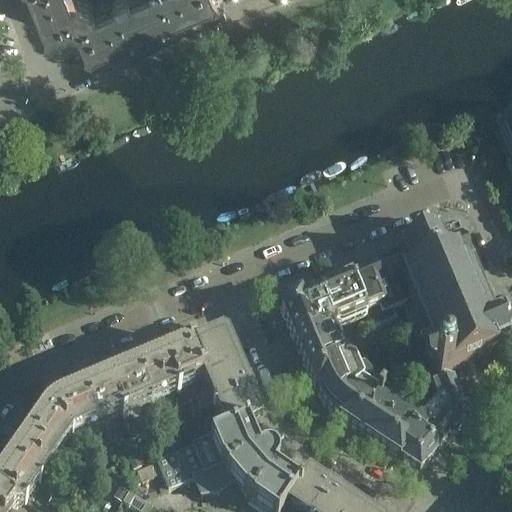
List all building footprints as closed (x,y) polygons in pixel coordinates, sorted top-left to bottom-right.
[(126,28),(114,0),(101,0),(92,4),(90,0),(32,0),(43,25),(42,26),(43,27),(44,27),(47,28),(47,29),(48,29),(48,28),(68,19),(75,22),(83,42),(82,42),(83,43),(84,43),(87,44),(87,45),(88,45),(88,44),(126,28)] [(169,10),(164,0),(114,0),(126,28),(169,10)] [(164,0),(169,10),(192,0),(164,0)] [(511,163),(511,121),(498,127),(497,125),(495,125),(491,127),(490,128),(506,166),(511,163)] [(498,317),(492,301),(473,257),(472,257),(462,234),(443,242),(438,230),(399,246),(400,246),(399,247),(404,258),(385,266),(386,267),(376,271),(383,288),(380,290),(390,314),(401,310),(434,391),(450,384),(445,374),(446,373),(446,374),(497,352),(498,354),(511,349),(511,348),(508,340),(503,329),(499,317),(498,317)] [(390,314),(380,290),(383,288),(376,271),(374,272),(374,271),(364,275),(360,274),(355,276),(353,279),(353,280),(348,282),(364,318),(370,322),(390,314)] [(364,318),(348,282),(315,296),(330,330),(329,334),(340,338),(345,327),(364,318)] [(330,330),(315,296),(299,303),(299,302),(280,310),(279,311),(278,311),(279,314),(280,314),(293,344),(324,332),(329,334),(330,330)] [(399,334),(395,325),(389,327),(393,336),(399,334)] [(341,363),(329,334),(324,332),(293,344),(307,377),(341,363)] [(249,395),(227,341),(227,340),(226,339),(226,338),(224,339),(220,337),(220,336),(219,336),(218,337),(217,337),(188,349),(202,381),(207,383),(217,408),(249,395)] [(202,381),(188,349),(134,372),(148,404),(202,381)] [(379,399),(365,390),(367,384),(360,374),(354,376),(348,360),(341,363),(307,377),(315,398),(316,397),(318,401),(321,407),(326,414),(331,419),(338,424),(340,426),(339,426),(354,436),(376,403),(379,399)] [(148,404),(134,372),(80,395),(93,427),(148,404)] [(409,397),(412,388),(410,387),(404,383),(399,391),(409,397)] [(471,420),(467,409),(463,409),(463,408),(451,384),(450,385),(450,384),(434,391),(431,392),(436,405),(416,426),(442,451),(471,420)] [(419,400),(421,390),(412,388),(409,397),(419,400)] [(70,437),(93,427),(80,395),(58,404),(42,416),(24,442),(38,452),(36,456),(50,465),(70,437)] [(259,418),(250,397),(249,395),(217,408),(229,435),(248,426),(259,418)] [(385,456),(406,424),(376,403),(354,436),(385,456)] [(442,451),(416,426),(414,429),(406,424),(385,456),(412,474),(413,473),(416,475),(416,476),(418,477),(418,476),(419,477),(442,451)] [(298,489),(277,474),(278,473),(274,470),(277,467),(277,466),(278,465),(278,464),(278,461),(278,460),(277,458),(276,456),(275,454),(273,453),(270,452),(267,451),(266,451),(265,452),(264,452),(260,454),(258,450),(257,450),(247,427),(156,466),(169,496),(197,484),(202,497),(215,497),(231,483),(249,504),(260,511),(282,511),(287,505),(298,489)] [(50,465),(36,456),(38,452),(24,442),(7,466),(35,486),(50,465)] [(16,511),(35,486),(7,466),(0,475),(0,511),(16,511)] [(360,511),(309,478),(299,487),(298,489),(287,505),(297,511),(360,511)]
